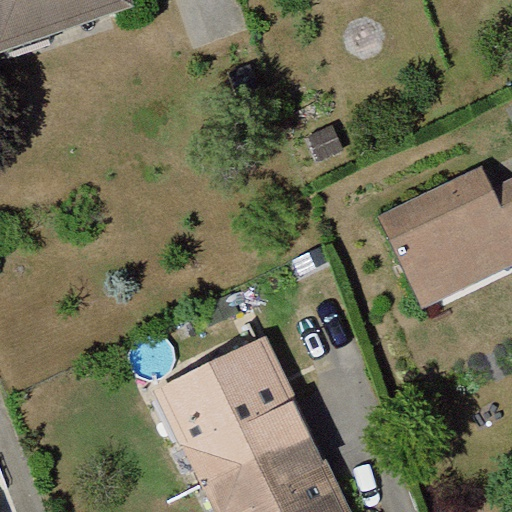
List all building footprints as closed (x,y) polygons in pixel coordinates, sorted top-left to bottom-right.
[(98,0),(0,0),(0,55),(105,19),(98,0)] [(511,94),(502,99),(509,117),(511,116),(511,94)] [(511,253),(511,163),(488,176),(477,153),(374,204),(412,281),(487,245),(495,262),(511,253)] [(307,416),(262,324),(151,378),(196,470),(307,416)] [(353,511),(307,416),(196,470),(215,511),(353,511)]
